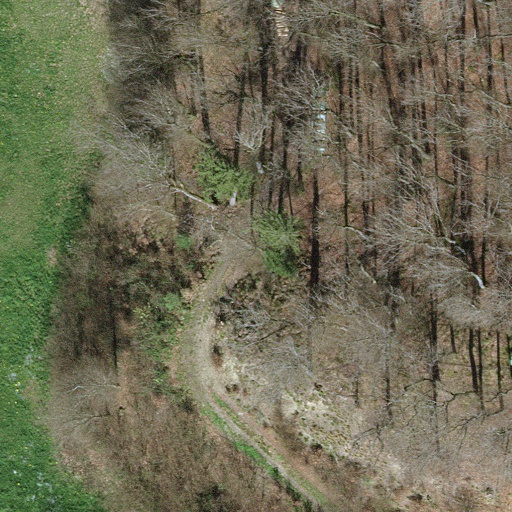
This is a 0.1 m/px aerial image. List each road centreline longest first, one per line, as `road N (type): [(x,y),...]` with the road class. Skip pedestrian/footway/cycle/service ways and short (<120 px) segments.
road 1 (track): [(298,0),(299,91),(287,172),(190,314),(192,379),(341,511)]
road 2 (track): [(127,0),(128,118),(47,229)]
